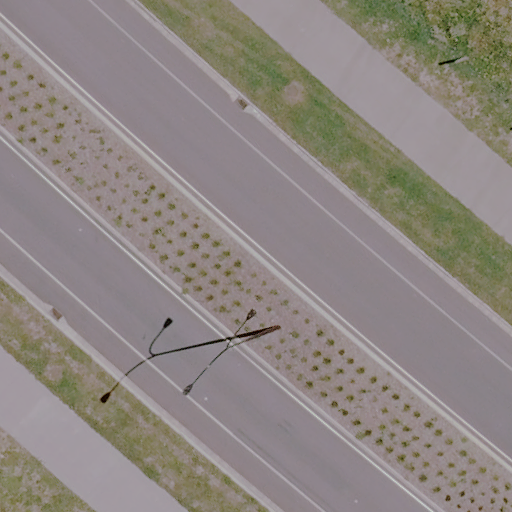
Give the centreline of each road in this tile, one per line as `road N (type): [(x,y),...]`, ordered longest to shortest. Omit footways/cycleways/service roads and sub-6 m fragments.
road 1 (secondary): [(59,0),(366,283),(511,402)]
road 2 (secondary): [(357,511),(0,202)]
